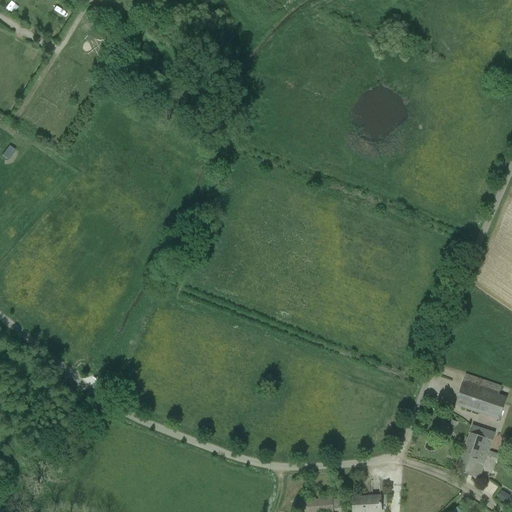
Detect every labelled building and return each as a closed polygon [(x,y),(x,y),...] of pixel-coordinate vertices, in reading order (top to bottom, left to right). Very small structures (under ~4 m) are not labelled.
[(2,156),(9,160),(14,148),(8,145),(2,156)] [(499,394),(501,387),(466,374),(455,405),(499,421),(507,397),(499,394)] [(472,425),(463,453),(478,459),(483,446),(490,449),(493,441),(495,433),(472,425)] [(484,466),(490,449),(483,446),(478,459),(463,453),(457,472),(472,477),(477,463),(484,466)] [(497,498),(506,503),(511,497),(501,491),(497,498)] [(381,511),(380,497),(352,498),(353,511),(381,511)] [(332,499),(319,500),(319,501),(299,502),(299,511),(333,511),(333,510),(332,499)]
